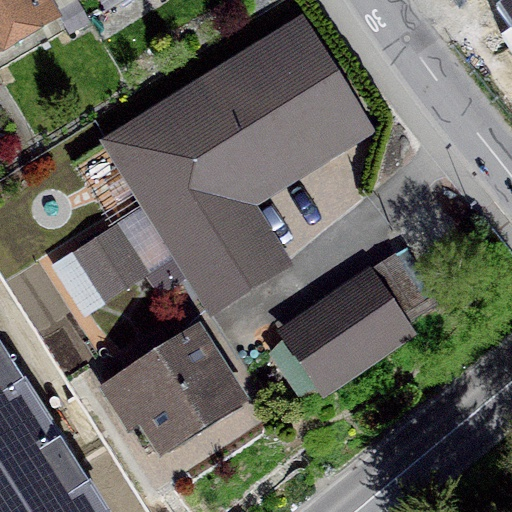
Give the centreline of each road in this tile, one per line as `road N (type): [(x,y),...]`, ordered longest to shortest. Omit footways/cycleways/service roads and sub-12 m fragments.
road 1 (residential): [(385,0),(511,185)]
road 2 (primary): [(362,511),(511,386)]
